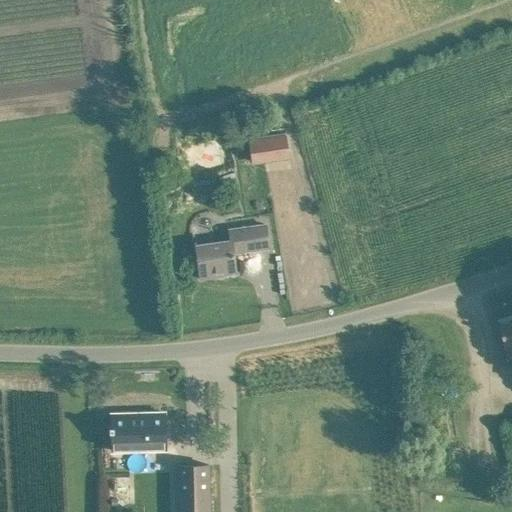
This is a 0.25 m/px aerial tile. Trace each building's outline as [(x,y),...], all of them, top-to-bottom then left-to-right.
[(286,134),(248,140),(252,164),(264,162),(263,156),(288,152),(286,134)] [(230,240),(196,245),(200,278),(236,273),(233,253),(269,248),(266,224),(229,229),(230,240)] [(511,320),(498,325),(509,359),(511,358),(511,320)] [(129,415),(112,415),(113,451),(165,450),(164,434),(164,414),(162,414),(163,417),(129,418),(129,415)] [(511,483),(511,423),(501,426),(511,484),(511,483)] [(210,511),(209,485),(209,464),(177,465),(178,511),(210,511)]
